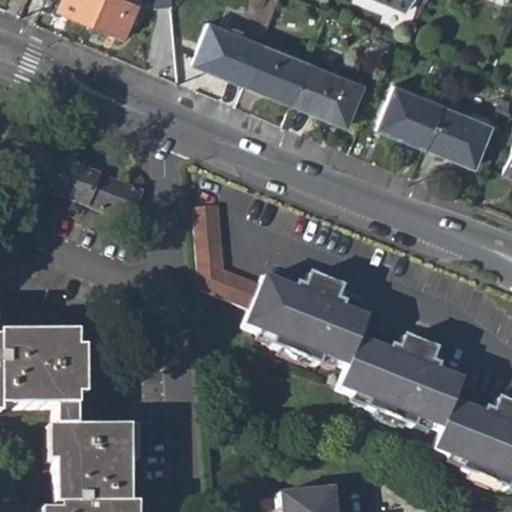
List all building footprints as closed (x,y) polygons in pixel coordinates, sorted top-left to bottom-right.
[(57,0),(53,9),(87,24),(97,0),(57,0)] [(97,0),(87,24),(119,38),(129,18),(137,21),(144,4),(138,2),(138,0),(97,0)] [(376,0),(402,10),(406,0),(376,0)] [(321,24),(341,32),(346,20),(326,12),(321,24)] [(188,63),(242,85),(260,41),(205,19),(188,63)] [(306,61),(260,41),(242,85),(289,104),(306,61)] [(357,81),(306,61),(289,104),(339,124),(357,81)] [(373,128),(420,147),(438,103),(391,83),(373,128)] [(485,122),(438,103),(420,147),(468,166),(485,122)] [(511,139),(499,172),(511,177),(511,139)] [(10,144),(0,169),(0,175),(126,223),(141,187),(140,181),(137,179),(134,177),(131,177),(128,178),(125,181),(124,184),(124,187),(103,179),(105,172),(71,160),(68,166),(10,144)] [(459,477),(505,497),(509,486),(511,487),(511,408),(497,402),(492,415),(485,412),(483,416),(450,403),(458,384),(429,372),(430,367),(423,363),(428,352),(395,338),(390,349),(384,348),(381,353),(354,341),(362,321),(337,310),(338,305),(330,301),(335,288),(305,276),(299,289),(293,287),(290,291),(260,279),(257,286),(223,272),(217,208),(189,210),(196,290),(196,291),(247,311),(240,329),(269,341),(266,350),(312,369),(315,360),(341,372),(334,389),(367,404),(363,414),(410,433),(414,424),(437,433),(429,453),(463,468),(459,477)] [(129,511),(130,507),(123,506),(123,464),(130,464),(130,429),(70,430),(69,400),(77,399),(76,352),(69,351),(69,336),(0,336),(0,409),(49,410),(49,430),(42,430),(42,465),(49,465),(50,506),(54,506),(54,511),(43,511),(129,511)] [(327,511),(326,485),(272,490),(274,511),(327,511)]
